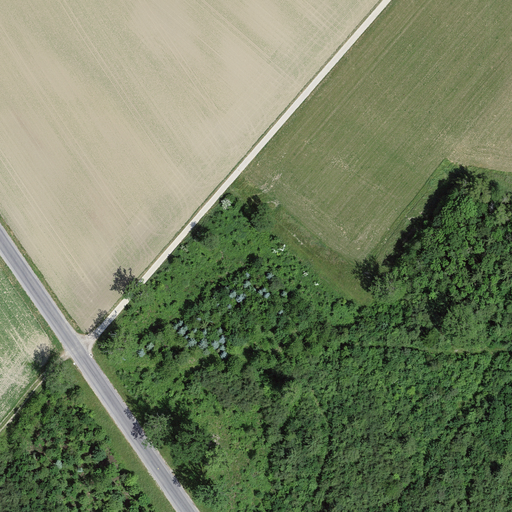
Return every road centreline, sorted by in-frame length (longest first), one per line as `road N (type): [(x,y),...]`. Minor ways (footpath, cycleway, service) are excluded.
road 1 (track): [(387,0),(76,349)]
road 2 (tertiary): [(187,511),(0,238)]
